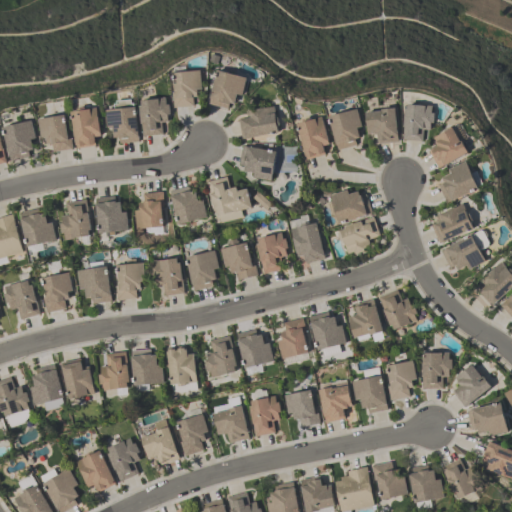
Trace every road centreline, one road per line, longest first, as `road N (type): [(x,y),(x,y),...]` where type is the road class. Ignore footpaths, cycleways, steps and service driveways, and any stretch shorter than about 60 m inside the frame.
road 1 (residential): [(0,356),(42,341),(196,326),(414,258)]
road 2 (residential): [(119,511),(277,458),(435,430)]
road 3 (residential): [(401,181),(414,258),(453,314),(511,360)]
road 4 (residential): [(0,195),(137,171),(207,144)]
